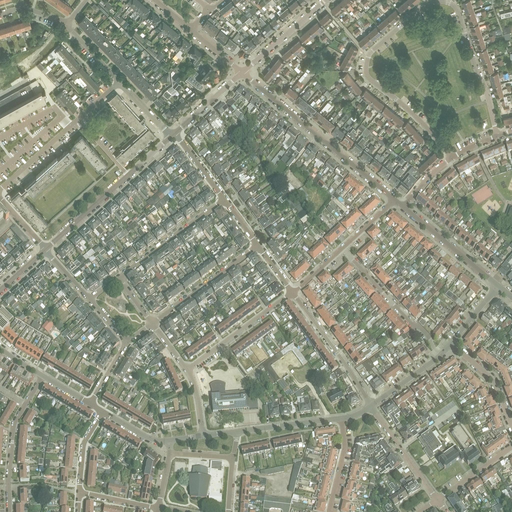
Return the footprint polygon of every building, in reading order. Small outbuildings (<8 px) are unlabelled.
[(72,8),(60,0),(56,0),(54,4),(68,14),(72,8)] [(137,0),(135,0),(131,5),(130,7),(132,9),(133,8),(135,10),(141,3),(137,0)] [(228,4),(234,12),(236,14),(238,12),(235,8),(237,6),(232,0),(231,1),(231,0),(229,2),(228,4)] [(234,0),(241,8),(244,5),(239,0),(234,0)] [(291,0),(289,2),(291,4),(289,6),(294,12),(295,12),(296,12),(297,11),(297,10),(298,9),(291,0)] [(291,0),(298,9),(299,8),(300,8),(302,7),(302,6),(297,0),(296,0),(295,2),(293,0),(291,0)] [(357,13),(354,9),(350,4),(346,0),(342,0),(340,2),(346,8),(348,6),(355,14),(357,13)] [(402,4),(407,10),(411,6),(406,0),(402,4)] [(108,11),(110,9),(113,6),(108,2),(105,5),(106,6),(104,8),(108,11)] [(282,8),(289,17),(290,16),(291,16),(292,15),(292,14),(293,13),(285,5),(283,7),(279,2),(278,4),(282,8)] [(135,20),(139,15),(146,7),(141,3),(135,10),(136,10),(135,11),(136,14),(136,15),(133,18),(135,20)] [(340,3),(335,6),(340,12),(345,9),(340,3)] [(234,12),(228,4),(226,5),(226,4),(224,6),(225,6),(224,7),(229,13),(231,11),(233,13),(234,12)] [(403,14),(407,10),(402,4),(397,8),(403,14)] [(331,10),(336,16),(340,12),(335,6),(331,10)] [(121,7),(119,10),(113,17),(117,20),(120,17),(118,15),(121,12),(123,9),(121,7)] [(147,8),(146,7),(139,15),(141,17),(140,18),(140,19),(138,22),(140,24),(143,20),(142,20),(144,17),(145,17),(148,13),(148,12),(150,10),(149,9),(150,9),(147,7),(147,8)] [(233,18),(229,13),(224,7),(223,8),(222,7),(220,9),(221,9),(220,10),(225,16),(227,14),(229,16),(228,17),(231,20),(233,18)] [(247,9),(249,11),(253,15),(257,11),(253,7),(251,9),(249,7),(247,9)] [(289,17),(282,8),(280,9),(282,12),(280,14),(285,20),(287,20),(288,19),(288,18),(289,17)] [(392,13),(397,19),(401,15),(396,9),(392,13)] [(146,24),(148,25),(156,15),(152,12),(146,18),(149,20),(146,24)] [(272,12),(270,14),(280,25),(281,24),(282,24),(283,23),(283,22),(284,21),(279,15),(276,17),(274,15),(272,13),(273,12),(272,12)] [(324,17),(329,22),(333,19),(328,13),(324,17)] [(393,22),(397,19),(392,13),(387,16),(393,22)] [(279,26),(280,25),(270,14),(268,15),(269,16),(273,20),(271,22),(276,28),(277,28),(279,26)] [(161,19),(156,15),(148,25),(149,27),(152,24),(155,26),(161,19)] [(347,15),(345,17),(348,21),(348,20),(352,25),(354,23),(350,19),(347,15)] [(78,23),(83,28),(90,22),(85,16),(78,23)] [(210,17),(208,20),(203,26),(203,27),(204,28),(205,28),(206,29),(213,21),(214,20),(210,17)] [(267,25),(265,23),(260,17),(259,19),(261,21),(271,33),(272,31),(273,31),(274,30),(275,29),(270,23),(267,25)] [(324,26),(329,22),(324,17),(319,20),(324,26)] [(382,21),(387,27),(392,23),(387,17),(382,21)] [(29,20),(20,22),(13,25),(15,32),(31,27),(29,20)] [(161,30),(166,24),(165,23),(166,23),(164,21),(163,21),(162,21),(160,23),(157,27),(155,29),(157,30),(159,29),(161,30)] [(210,32),(215,26),(213,24),(215,22),(213,21),(206,29),(207,30),(208,31),(209,32),(210,32)] [(270,34),(271,33),(261,21),(259,23),(264,28),(262,30),(267,36),(268,35),(270,34)] [(383,31),(387,27),(382,21),(378,25),(383,31)] [(94,26),(90,22),(83,28),(95,40),(102,33),(98,30),(99,29),(95,25),(94,26)] [(217,27),(219,25),(220,23),(219,22),(217,24),(215,26),(210,32),(211,33),(211,34),(213,35),(214,35),(219,29),(217,27)] [(318,22),(314,25),(319,31),(321,34),(324,31),(322,28),(323,27),(318,22)] [(471,26),(473,32),(480,29),(478,23),(471,26)] [(163,32),(166,35),(171,28),(170,27),(166,24),(161,30),(157,35),(159,37),(163,32)] [(0,37),(15,32),(13,25),(0,28),(0,37)] [(309,29),(314,35),(319,31),(314,25),(309,29)] [(377,36),(382,32),(376,26),(372,30),(377,36)] [(166,43),(170,38),(176,32),(171,28),(166,35),(168,37),(164,42),(166,43)] [(261,41),(262,40),(254,32),(251,28),(249,29),(255,36),(253,38),(258,44),(259,43),(261,42),(261,41)] [(218,38),(219,39),(226,31),(224,30),(222,29),(215,36),(216,37),(215,37),(218,39),(218,38)] [(258,29),(254,32),(262,40),(263,40),(264,40),(265,38),(266,37),(258,29)] [(131,34),(136,39),(140,34),(135,30),(131,34)] [(227,30),(226,31),(219,39),(220,41),(222,43),(223,42),(223,43),(228,37),(227,36),(228,35),(227,34),(229,31),(227,30)] [(309,30),(304,34),(309,39),(313,36),(309,30)] [(373,40),(377,36),(372,30),(368,34),(373,40)] [(176,32),(170,38),(172,40),(171,42),(173,43),(174,42),(178,38),(177,37),(179,35),(179,34),(177,32),(176,32)] [(229,47),(236,39),(239,34),(240,34),(238,32),(232,40),(230,38),(225,44),(225,45),(227,47),(227,46),(229,47)] [(95,40),(106,52),(113,45),(109,41),(110,41),(106,37),(105,37),(102,33),(95,40)] [(243,33),(241,35),(253,49),(257,46),(256,45),(257,45),(251,39),(249,41),(243,33)] [(140,34),(136,39),(141,43),(145,39),(140,34)] [(235,43),(237,40),(240,37),(240,35),(239,34),(236,39),(229,47),(230,48),(229,49),(234,53),(234,52),(237,54),(236,54),(236,55),(242,48),(235,43)] [(305,43),(309,39),(304,34),(300,37),(305,43)] [(323,36),(326,39),(330,44),(332,43),(325,34),(323,36)] [(367,34),(363,38),(368,44),(372,40),(367,34)] [(250,52),(253,49),(241,35),(241,39),(246,44),(244,46),(245,47),(243,49),(247,53),(249,51),(249,52),(249,51),(250,52)] [(173,52),(174,50),(175,50),(178,52),(187,40),(183,37),(182,38),(182,37),(178,42),(177,41),(172,48),(170,50),(173,52)] [(368,44),(363,38),(358,42),(364,48),(368,44)] [(192,44),(187,40),(178,52),(175,55),(178,57),(176,61),(179,63),(183,57),(182,57),(183,56),(182,55),(183,53),(183,54),(184,52),(185,53),(187,50),(192,44)] [(301,50),(302,48),(305,46),(304,44),(300,40),(295,44),(301,50)] [(291,47),(296,53),(301,50),(295,44),(291,47)] [(62,45),(56,51),(54,49),(50,53),(52,54),(51,55),(55,59),(58,56),(65,50),(62,45)] [(106,52),(117,64),(124,57),(120,53),(121,53),(117,49),(113,45),(106,52)] [(349,50),(356,54),(358,49),(351,45),(349,50)] [(189,54),(193,57),(198,51),(196,49),(197,48),(194,46),(194,47),(189,52),(190,53),(189,54)] [(290,48),(286,52),(291,58),(295,54),(290,48)] [(479,50),(481,56),(488,54),(487,48),(479,50)] [(69,53),(65,50),(58,56),(60,59),(57,61),(59,63),(62,60),(69,53)] [(353,59),(356,54),(349,50),(346,55),(353,59)] [(200,52),(198,51),(193,57),(195,59),(192,63),(195,65),(198,61),(197,61),(199,58),(200,59),(202,56),(202,55),(203,54),(202,54),(203,53),(200,51),(200,52)] [(156,58),(159,61),(163,56),(159,52),(155,57),(156,58)] [(291,58),(286,52),(282,55),(287,61),(291,58)] [(62,60),(65,64),(73,57),(69,53),(62,60)] [(353,60),(345,56),(343,61),(350,65),(353,60)] [(65,64),(69,68),(76,61),(73,57),(65,64)] [(130,58),(127,60),(124,57),(117,64),(128,75),(135,68),(132,65),(132,64),(130,62),(132,60),(130,58)] [(279,58),(276,62),(282,67),(286,63),(279,58)] [(76,61),(69,68),(67,71),(69,74),(73,72),(80,65),(76,61)] [(347,70),(350,65),(343,61),(340,66),(347,70)] [(278,71),(282,67),(276,62),(272,66),(278,71)] [(40,63),(37,66),(41,71),(43,70),(45,68),(40,63)] [(309,63),(304,68),(308,72),(313,67),(309,63)] [(194,70),(192,72),(197,76),(198,76),(204,81),(205,80),(206,79),(213,70),(207,64),(199,74),(194,70)] [(78,77),(85,71),(81,67),(74,73),(78,77)] [(268,71),(274,76),(278,72),(271,67),(268,71)] [(128,75),(139,87),(146,80),(143,76),(145,74),(143,73),(142,74),(142,73),(141,74),(139,72),(135,68),(128,75)] [(158,69),(152,75),(156,79),(162,73),(158,69)] [(89,75),(85,71),(78,77),(81,81),(89,75)] [(270,81),(274,76),(268,71),(264,76),(270,81)] [(207,82),(205,80),(204,81),(198,76),(197,76),(192,72),(185,81),(191,85),(192,84),(197,88),(198,88),(199,89),(200,89),(202,89),(203,88),(203,86),(203,85),(201,84),(203,83),(205,85),(207,82)] [(341,77),(345,81),(351,76),(347,72),(341,77)] [(85,85),(92,79),(89,75),(81,81),(85,85)] [(354,81),(351,76),(345,81),(348,86),(354,81)] [(172,86),(176,90),(181,85),(174,80),(171,77),(172,86)] [(281,81),(282,80),(279,78),(277,80),(281,83),(285,87),(286,85),(281,81)] [(89,89),(96,83),(92,79),(85,85),(89,89)] [(0,124),(8,120),(17,115),(26,110),(34,106),(46,99),(45,98),(46,98),(44,93),(46,92),(45,90),(43,91),(37,80),(30,84),(3,98),(0,100),(0,124)] [(150,84),(146,80),(139,87),(150,99),(158,92),(155,89),(157,87),(156,87),(159,84),(156,82),(152,85),(151,83),(150,84)] [(289,96),(294,90),(298,85),(301,82),(299,80),(292,89),(289,87),(286,91),(284,93),(285,93),(284,94),(286,95),(289,96)] [(349,87),(353,91),(359,86),(355,82),(349,87)] [(92,94),(100,87),(96,83),(89,89),(92,94)] [(167,90),(172,95),(173,95),(178,92),(176,90),(172,86),(167,90)] [(362,90),(359,86),(353,91),(356,95),(362,90)] [(309,87),(305,93),(301,97),(299,96),(295,101),(295,102),(296,104),(297,103),(299,105),(307,95),(311,89),(309,87)] [(239,99),(241,96),(246,90),(243,88),(241,88),(239,91),(238,91),(236,94),(237,95),(233,100),(229,101),(227,104),(232,107),(236,102),(239,99)] [(64,89),(63,91),(61,92),(56,97),(59,101),(67,95),(65,93),(66,91),(64,89)] [(190,89),(189,90),(188,91),(190,94),(196,100),(198,98),(198,99),(200,97),(200,96),(199,95),(200,94),(197,92),(196,92),(195,91),(194,92),(193,91),(192,92),(190,89)] [(366,99),(371,93),(366,89),(360,95),(366,99)] [(172,95),(167,90),(164,92),(162,95),(168,99),(172,95)] [(247,91),(246,90),(241,96),(239,99),(241,101),(243,102),(250,94),(249,92),(247,91)] [(293,100),(295,98),(298,94),(294,90),(289,96),(291,98),(290,99),(292,100),(293,100)] [(196,100),(190,94),(188,91),(185,94),(187,96),(185,97),(186,98),(191,104),(192,104),(194,102),(196,100)] [(141,120),(124,100),(121,97),(117,93),(108,101),(138,133),(146,125),(145,124),(146,124),(145,122),(144,121),(146,120),(144,117),(141,120)] [(375,96),(371,93),(366,99),(370,103),(375,96)] [(249,103),(254,97),(253,96),(253,95),(252,94),(251,95),(250,94),(243,102),(245,104),(247,101),(249,103)] [(63,105),(72,98),(70,96),(68,97),(67,95),(59,101),(63,105)] [(300,107),(302,108),(307,102),(305,101),(309,97),(307,95),(299,105),(300,106),(300,107)] [(179,101),(180,103),(186,109),(189,106),(187,103),(188,103),(184,99),(183,97),(181,96),(179,98),(180,100),(179,101)] [(375,107),(380,101),(376,97),(371,103),(375,107)] [(67,109),(74,103),(72,100),(73,99),(72,98),(63,105),(67,109)] [(163,103),(158,98),(154,101),(159,107),(163,103)] [(248,112),(250,113),(252,110),(259,101),(258,100),(257,98),(256,98),(255,98),(254,100),(248,107),(250,109),(248,110),(248,112)] [(307,112),(309,114),(310,115),(311,115),(316,109),(314,108),(321,100),(319,98),(315,102),(307,112)] [(305,111),(307,112),(315,102),(313,100),(310,104),(308,103),(303,109),(304,109),(303,110),(305,111)] [(259,101),(252,110),(250,113),(251,114),(256,109),(258,111),(262,106),(263,104),(262,104),(262,103),(261,102),(260,102),(259,101)] [(315,118),(317,120),(325,110),(330,104),(331,103),(329,101),(320,112),(318,111),(315,114),(313,117),(313,118),(315,119),(315,118)] [(384,104),(380,101),(375,107),(379,110),(384,104)] [(67,109),(71,113),(79,106),(77,104),(76,105),(74,103),(67,109)] [(182,112),(186,109),(180,103),(178,104),(177,103),(175,104),(177,106),(176,106),(180,110),(182,112)] [(220,108),(227,116),(228,117),(230,115),(227,112),(229,110),(224,104),(223,105),(222,104),(220,106),(221,107),(220,108)] [(321,123),(323,121),(326,117),(324,116),(333,105),(330,104),(325,110),(317,120),(319,122),(318,122),(320,123),(321,123)] [(385,115),(390,109),(386,105),(381,111),(383,114),(380,118),(382,120),(385,115)] [(173,109),(171,111),(176,117),(180,114),(178,111),(175,107),(175,108),(173,106),(171,107),(173,109)] [(254,123),(256,124),(258,121),(268,109),(267,108),(268,107),(266,106),(265,106),(264,106),(263,107),(259,112),(261,114),(254,123)] [(235,112),(235,111),(233,113),(237,118),(240,115),(243,112),(239,109),(241,108),(239,107),(235,112)] [(176,118),(176,117),(171,111),(168,108),(166,110),(167,110),(164,113),(171,121),(173,120),(174,121),(177,118),(176,118)] [(227,116),(220,108),(218,109),(218,108),(216,110),(217,111),(216,111),(221,117),(223,115),(226,117),(227,116)] [(270,110),(268,109),(258,121),(260,123),(265,117),(267,118),(271,114),(272,112),(272,111),(270,109),(270,110)] [(395,113),(390,109),(385,115),(390,119),(395,113)] [(348,110),(346,112),(338,122),(340,124),(342,121),(344,122),(350,115),(349,115),(351,113),(348,110)] [(218,119),(219,119),(213,113),(213,114),(212,114),(210,115),(211,115),(210,117),(220,128),(221,126),(219,123),(220,122),(218,119)] [(268,128),(278,117),(276,115),(277,115),(275,114),(274,114),(274,113),(272,115),(269,119),(270,120),(266,126),(268,128)] [(337,113),(334,117),(326,127),(327,129),(329,131),(329,130),(330,131),(335,125),(333,123),(339,115),(337,113)] [(400,117),(395,113),(390,120),(395,123),(400,117)] [(324,126),(326,127),(334,117),(332,116),(329,120),(327,118),(323,122),(322,124),(322,125),(323,126),(324,126)] [(211,126),(212,125),(217,130),(220,128),(210,117),(208,118),(208,117),(206,119),(206,120),(211,126)] [(276,126),(280,121),(281,120),(281,119),(281,118),(279,117),(279,118),(278,117),(268,128),(266,130),(268,132),(274,124),(276,126)] [(404,120),(400,117),(395,123),(399,127),(404,120)] [(202,124),(201,125),(209,133),(212,130),(204,121),(204,122),(203,121),(201,123),(202,124)] [(278,136),(280,133),(287,124),(285,123),(286,123),(284,121),(283,122),(283,121),(282,123),(278,127),(280,129),(278,131),(276,134),(273,138),(275,139),(278,136)] [(402,126),(406,131),(412,125),(408,121),(402,126)] [(288,125),(287,124),(280,133),(278,136),(275,139),(277,140),(279,137),(281,134),(283,132),(286,133),(289,129),(291,127),(290,127),(290,126),(288,125)] [(212,136),(209,133),(201,125),(200,126),(199,125),(197,127),(198,128),(197,128),(202,134),(204,132),(210,138),(212,136)] [(331,132),(335,135),(340,129),(338,128),(339,127),(337,125),(331,132)] [(416,129),(412,125),(406,131),(410,135),(416,129)] [(115,157),(123,165),(156,136),(148,127),(115,157)] [(344,142),(345,143),(354,132),(356,130),(353,128),(350,133),(348,131),(343,138),(341,140),(342,141),(343,143),(344,142)] [(204,143),(199,137),(201,135),(196,129),(195,130),(194,130),(192,131),(193,132),(192,133),(199,141),(200,142),(202,144),(204,143)] [(285,146),(289,140),(296,132),(295,131),(295,130),(293,129),(292,129),(291,130),(289,133),(287,135),(287,134),(285,137),(285,138),(286,139),(285,140),(286,141),(281,146),(283,147),(284,146),(285,146)] [(340,139),(342,137),(345,132),(346,131),(344,130),(343,131),(340,129),(335,135),(340,139)] [(416,130),(410,135),(412,137),(408,141),(411,143),(414,140),(420,134),(416,130)] [(297,133),(296,132),(289,140),(285,146),(283,148),(286,151),(289,148),(293,144),(291,142),(293,139),(295,141),(299,137),(300,135),(299,135),(299,134),(298,132),(297,133)] [(349,147),(351,144),(356,138),(354,136),(356,134),(354,132),(345,143),(346,144),(346,145),(348,146),(349,147)] [(202,144),(200,142),(199,141),(192,133),(191,134),(190,133),(188,135),(189,136),(188,136),(193,142),(192,143),(195,146),(198,144),(200,146),(202,144)] [(424,138),(420,134),(414,140),(418,144),(424,138)] [(95,149),(93,147),(92,147),(82,136),(74,142),(76,145),(70,151),(68,149),(27,187),(28,188),(21,194),(19,191),(12,198),(22,209),(22,210),(24,212),(24,211),(34,222),(33,222),(35,224),(40,229),(47,223),(25,198),(26,197),(25,197),(23,196),(30,190),(33,194),(53,176),(53,177),(56,174),(55,174),(75,157),(71,153),(78,147),(98,168),(99,167),(102,170),(105,168),(104,167),(107,164),(94,150),(95,149)] [(247,136),(246,137),(242,141),(246,145),(251,140),(247,136)] [(297,149),(298,148),(305,139),(304,139),(304,138),(303,137),(302,137),(301,136),(300,138),(296,142),(293,146),(297,149)] [(353,150),(354,151),(365,138),(363,137),(357,143),(355,142),(350,148),(351,148),(351,149),(352,150),(353,150)] [(366,137),(365,138),(354,151),(355,152),(355,153),(357,154),(358,154),(363,148),(361,146),(368,138),(366,137)] [(246,145),(250,149),(253,146),(257,141),(254,139),(251,143),(252,145),(252,146),(249,143),(252,140),(251,140),(246,145)] [(306,141),(305,139),(298,148),(300,150),(302,151),(304,149),(308,144),(309,143),(308,142),(309,141),(307,140),(306,141)] [(242,141),(235,146),(237,150),(245,145),(242,141)] [(309,157),(316,148),(315,147),(313,146),(312,145),(307,151),(306,150),(304,154),(307,156),(309,157)] [(367,162),(369,160),(372,156),(370,154),(375,148),(374,146),(372,149),(363,159),(365,160),(364,160),(366,162),(367,162)] [(424,147),(436,161),(441,157),(435,151),(433,154),(425,146),(424,147)] [(498,148),(501,155),(506,153),(503,146),(498,148)] [(173,158),(173,159),(181,153),(179,150),(177,148),(175,147),(175,148),(175,147),(172,149),(173,150),(172,151),(171,151),(170,152),(170,153),(166,156),(167,157),(162,161),(165,165),(167,163),(170,161),(169,160),(172,158),(173,158)] [(362,158),(363,159),(372,149),(370,148),(369,149),(367,147),(363,152),(361,154),(360,156),(362,158)] [(432,165),(436,161),(424,147),(421,150),(429,157),(427,159),(432,165)] [(309,157),(307,159),(306,161),(307,162),(310,160),(311,160),(312,161),(320,152),(319,151),(319,150),(318,149),(317,150),(316,148),(309,157)] [(496,157),(501,155),(498,148),(492,150),(496,157)] [(259,149),(254,154),(259,158),(263,153),(259,149)] [(489,160),(495,158),(492,150),(486,152),(489,160)] [(212,155),(212,156),(206,161),(206,162),(207,164),(208,163),(209,164),(218,158),(221,155),(220,153),(219,154),(217,151),(212,155)] [(484,162),(489,160),(486,152),(481,155),(484,162)] [(181,153),(173,159),(174,160),(175,159),(177,162),(175,164),(184,158),(183,156),(184,156),(182,154),(181,154),(181,153)] [(315,169),(316,167),(318,165),(325,156),(324,155),(323,153),(322,153),(321,153),(316,159),(314,161),(316,163),(314,166),(315,166),(314,168),(315,169)] [(371,165),(373,166),(381,156),(377,153),(370,162),(369,163),(369,164),(371,166),(371,165)] [(399,162),(403,158),(399,154),(395,159),(399,162)] [(223,157),(221,155),(218,158),(209,164),(210,166),(209,166),(211,168),(212,169),(218,164),(217,161),(223,157)] [(377,170),(378,168),(382,163),(380,162),(385,157),(382,155),(381,156),(373,166),(374,168),(373,168),(376,170),(376,169),(377,170)] [(289,167),(295,159),(291,156),(285,164),(289,167)] [(318,165),(316,167),(318,168),(322,164),(324,166),(329,159),(328,159),(329,158),(327,157),(326,157),(325,156),(318,165)] [(471,160),(475,167),(480,164),(477,157),(471,160)] [(185,159),(184,158),(175,164),(177,166),(179,165),(180,166),(179,166),(180,167),(187,162),(187,161),(187,160),(185,159)] [(266,159),(263,163),(267,167),(271,162),(266,159)] [(428,170),(432,166),(426,160),(422,164),(428,170)] [(470,170),(475,167),(471,160),(466,162),(470,170)] [(165,165),(162,161),(159,163),(166,171),(170,167),(169,165),(167,167),(165,165)] [(324,174),(325,175),(334,164),(333,163),(334,162),(332,161),(331,161),(329,162),(326,167),(328,169),(324,174)] [(381,173),(382,174),(389,166),(392,163),(390,161),(385,166),(383,165),(378,171),(379,171),(379,172),(380,173),(381,173)] [(156,165),(154,167),(161,175),(163,173),(161,171),(163,169),(158,163),(157,164),(157,163),(155,165),(156,165)] [(185,172),(191,167),(190,166),(191,166),(189,164),(188,163),(181,169),(182,170),(183,169),(185,172)] [(215,173),(216,174),(226,166),(228,165),(227,163),(221,167),(220,165),(213,170),(213,171),(214,173),(215,173)] [(393,168),(391,167),(394,164),(392,163),(389,166),(382,174),(383,175),(383,176),(384,177),(385,177),(386,177),(393,168)] [(465,173),(469,170),(465,163),(461,166),(465,173)] [(336,165),(334,164),(325,175),(326,176),(328,175),(331,172),(333,173),(337,169),(338,167),(338,166),(336,164),(336,165)] [(424,174),(428,170),(422,164),(418,168),(424,174)] [(226,166),(216,174),(217,175),(216,176),(218,178),(219,177),(219,178),(225,173),(224,171),(230,167),(228,165),(226,166)] [(299,169),(304,173),(306,170),(307,169),(302,165),(299,169)] [(413,175),(415,172),(417,170),(417,169),(412,166),(408,171),(410,173),(413,175)] [(460,176),(465,173),(461,166),(456,169),(460,176)] [(161,175),(154,167),(153,168),(153,167),(151,169),(151,170),(156,176),(158,174),(160,176),(161,175)] [(192,169),(191,167),(185,172),(187,175),(186,176),(187,177),(194,172),(194,171),(194,170),(193,168),(192,169)] [(236,171),(232,174),(233,176),(223,184),(224,185),(224,186),(225,188),(226,187),(226,188),(233,183),(231,181),(239,175),(243,171),(241,167),(236,171)] [(261,173),(264,176),(269,172),(267,169),(266,167),(263,170),(264,171),(261,173)] [(391,182),(403,168),(401,167),(396,172),(397,172),(395,174),(393,172),(389,177),(387,179),(388,179),(387,180),(390,181),(391,182)] [(334,180),(336,181),(337,180),(344,171),(342,170),(343,170),(341,169),(340,169),(340,168),(339,170),(335,174),(337,176),(334,180)] [(392,183),(394,185),(395,185),(400,179),(398,177),(400,175),(401,175),(405,170),(403,168),(391,182),(392,183)] [(453,170),(449,174),(454,180),(458,177),(453,170)] [(147,173),(146,175),(153,183),(155,181),(152,179),(154,177),(149,171),(148,171),(146,173),(147,173)] [(344,171),(337,180),(336,181),(340,184),(346,176),(348,175),(347,174),(347,173),(345,172),(345,173),(344,171)] [(222,182),(223,184),(233,176),(232,174),(231,172),(227,175),(220,180),(220,181),(222,183),(222,182)] [(190,179),(192,182),(199,177),(198,176),(196,173),(196,174),(195,173),(188,179),(189,180),(190,179)] [(417,179),(415,177),(415,176),(413,175),(410,173),(409,175),(411,177),(400,190),(402,191),(403,193),(404,192),(404,193),(409,187),(410,188),(417,179)] [(450,184),(454,180),(449,174),(444,178),(450,184)] [(153,183),(146,175),(144,176),(144,175),(142,177),(142,178),(147,184),(149,182),(154,187),(155,186),(153,183)] [(399,189),(400,190),(411,177),(409,175),(403,181),(402,180),(396,186),(397,187),(397,188),(398,189),(399,189)] [(349,176),(348,178),(345,182),(347,184),(343,188),(345,190),(353,180),(349,176)] [(193,186),(194,187),(202,182),(201,181),(202,180),(200,178),(200,179),(199,177),(192,182),(194,185),(193,186)] [(235,188),(236,189),(250,179),(249,177),(243,181),(240,183),(239,181),(233,185),(233,186),(234,189),(235,188)] [(237,191),(236,191),(238,193),(239,193),(245,189),(244,187),(252,181),(251,178),(250,179),(236,189),(237,191)] [(138,181),(137,183),(147,194),(149,193),(143,187),(145,185),(140,179),(140,180),(139,179),(137,181),(138,181)] [(449,185),(444,179),(439,182),(445,189),(449,185)] [(321,180),(317,184),(322,189),(324,186),(326,184),(321,180)] [(351,187),(352,188),(357,183),(353,180),(345,190),(347,191),(351,187)] [(440,192),(445,189),(439,182),(435,186),(440,192)] [(147,194),(137,183),(135,184),(135,183),(133,185),(133,186),(138,192),(140,190),(145,196),(147,194)] [(169,193),(174,189),(170,185),(169,183),(166,185),(164,186),(166,188),(169,193)] [(357,183),(352,188),(354,189),(350,194),(352,196),(361,186),(357,183)] [(242,198),(243,199),(258,188),(257,186),(247,193),(246,191),(240,195),(240,196),(241,198),(242,198)] [(364,189),(361,186),(352,196),(354,197),(358,193),(360,194),(364,189)] [(129,189),(128,191),(140,205),(142,203),(140,201),(135,195),(136,193),(131,187),(131,188),(130,187),(128,189),(129,189)] [(178,187),(172,191),(175,195),(181,191),(178,187)] [(203,193),(204,195),(205,194),(210,201),(211,201),(213,199),(214,197),(213,197),(214,197),(212,194),(211,195),(208,190),(209,190),(207,188),(206,187),(203,189),(204,192),(203,193)] [(259,187),(258,188),(243,199),(244,200),(243,201),(245,203),(246,203),(252,199),(250,196),(260,189),(259,187)] [(166,188),(161,192),(165,197),(169,193),(166,188)] [(280,192),(284,196),(289,191),(288,190),(286,188),(280,192)] [(327,191),(326,192),(332,197),(335,193),(334,192),(333,191),(334,191),(330,188),(328,192),(327,191)] [(302,189),(297,193),(294,196),(305,207),(308,204),(305,200),(306,199),(307,200),(308,199),(307,198),(309,196),(302,189)] [(425,208),(430,202),(427,199),(430,196),(432,197),(436,193),(433,190),(432,191),(431,191),(429,194),(425,198),(420,204),(425,208)] [(131,198),(133,200),(139,207),(140,205),(128,191),(126,192),(126,191),(124,193),(124,194),(129,200),(131,198)] [(289,191),(284,196),(281,198),(285,202),(292,195),(291,194),(290,192),(289,191)] [(158,197),(160,200),(160,201),(165,197),(161,192),(156,196),(158,197)] [(208,202),(210,201),(205,194),(204,195),(202,197),(201,196),(200,196),(206,204),(207,204),(209,203),(208,202)] [(261,200),(265,197),(267,196),(265,194),(255,201),(254,200),(247,205),(247,206),(248,208),(249,208),(253,205),(254,206),(262,200),(261,200)] [(119,199),(130,211),(130,212),(132,210),(126,203),(128,201),(122,195),(122,196),(121,195),(119,197),(120,198),(119,199)] [(416,201),(420,204),(425,198),(423,196),(421,195),(416,201)] [(297,200),(293,197),(293,196),(286,201),(290,205),(292,204),(297,200)] [(197,200),(195,202),(200,208),(201,208),(202,208),(204,206),(203,206),(204,205),(198,197),(196,198),(197,200)] [(252,212),(253,213),(257,210),(256,209),(259,207),(258,206),(267,199),(265,197),(261,200),(262,200),(254,206),(253,205),(249,208),(250,209),(250,210),(251,212),(252,212)] [(380,204),(378,201),(374,197),(372,199),(373,200),(371,201),(376,207),(380,204)] [(130,211),(119,199),(117,200),(117,199),(115,201),(115,202),(120,208),(122,206),(128,213),(130,211)] [(163,199),(158,202),(162,208),(167,204),(163,199)] [(292,204),(295,209),(301,205),(297,200),(292,204)] [(180,203),(190,216),(192,215),(194,214),(194,213),(187,204),(185,205),(182,201),(180,203)] [(198,210),(200,208),(195,202),(193,204),(191,201),(189,203),(190,204),(196,212),(196,211),(197,211),(199,210),(198,210)] [(376,207),(371,201),(369,203),(369,202),(367,203),(373,210),(376,207)] [(111,205),(110,207),(120,218),(122,216),(120,213),(121,212),(114,203),(113,204),(112,203),(110,205),(111,205)] [(190,216),(180,203),(179,204),(183,211),(181,212),(186,219),(187,218),(187,219),(189,217),(190,216)] [(255,216),(256,217),(260,214),(259,213),(267,207),(268,208),(270,207),(271,206),(269,203),(261,209),(259,207),(256,209),(257,210),(253,213),(253,214),(255,216)] [(369,214),(373,210),(367,203),(364,205),(365,206),(364,208),(369,214)] [(425,209),(430,212),(435,206),(430,203),(425,209)] [(305,209),(301,205),(295,209),(299,213),(305,209)] [(335,210),(330,206),(326,209),(331,214),(335,210)] [(439,210),(435,206),(430,212),(434,216),(439,210)] [(120,218),(110,207),(108,208),(108,207),(106,209),(106,210),(111,216),(113,215),(120,222),(122,220),(120,218)] [(256,218),(257,220),(258,220),(265,215),(263,213),(266,211),(268,210),(269,211),(271,209),(270,207),(268,208),(267,207),(259,213),(260,214),(256,217),(256,218)] [(224,212),(222,209),(220,208),(214,213),(217,217),(224,212)] [(365,217),(369,214),(364,208),(362,209),(361,208),(359,210),(365,217)] [(181,223),(173,212),(170,209),(168,210),(171,214),(174,218),(172,219),(176,226),(177,225),(177,226),(179,224),(181,223)] [(296,215),(300,220),(309,213),(305,209),(299,213),(296,215)] [(354,212),(352,214),(358,220),(362,216),(355,209),(353,211),(354,212)] [(0,237),(14,225),(9,220),(0,210),(0,237)] [(102,213),(101,215),(110,225),(112,224),(108,219),(110,217),(105,211),(104,212),(104,211),(102,213)] [(184,220),(180,214),(178,215),(174,211),(173,212),(181,223),(182,222),(184,221),(184,220)] [(227,216),(224,212),(217,217),(220,221),(227,216)] [(388,218),(389,219),(390,220),(386,224),(388,226),(396,216),(393,212),(388,218)] [(435,218),(439,222),(445,215),(440,212),(435,218)] [(303,224),(305,223),(306,222),(312,217),(309,213),(300,220),(303,224)] [(354,223),(358,220),(352,214),(351,215),(350,214),(348,216),(354,223)] [(109,227),(110,225),(101,215),(99,216),(99,215),(97,217),(98,218),(97,218),(105,226),(107,224),(109,227)] [(262,225),(262,226),(275,217),(273,215),(268,219),(267,217),(259,222),(260,222),(260,223),(261,224),(262,225)] [(277,215),(275,217),(262,226),(263,227),(263,228),(264,229),(265,229),(265,230),(272,225),(271,223),(274,220),(275,221),(277,219),(279,217),(277,215)] [(445,215),(439,222),(444,226),(449,219),(445,215)] [(354,223),(348,216),(346,218),(347,219),(345,221),(351,226),(354,223)] [(394,223),(395,224),(400,219),(396,216),(388,226),(390,228),(394,223)] [(217,231),(220,230),(224,227),(231,221),(228,217),(221,223),(223,225),(218,228),(216,225),(214,227),(217,231)] [(309,226),(315,221),(315,220),(312,217),(306,222),(307,222),(305,224),(305,223),(303,224),(300,227),(303,231),(307,228),(308,227),(309,226)] [(104,232),(101,229),(99,227),(101,225),(96,219),(95,220),(95,219),(93,221),(92,223),(102,234),(104,232)] [(211,232),(212,231),(210,227),(212,226),(207,219),(203,221),(208,229),(211,232)] [(404,222),(400,219),(395,224),(397,226),(393,230),(394,231),(393,232),(393,231),(391,234),(392,235),(404,222)] [(164,221),(171,230),(172,229),(173,229),(175,228),(174,227),(175,227),(170,221),(168,222),(166,220),(164,221)] [(444,226),(449,230),(454,224),(450,220),(444,226)] [(169,231),(171,230),(164,221),(162,222),(164,225),(162,227),(167,233),(167,232),(168,233),(169,231)] [(213,235),(211,232),(208,229),(203,221),(199,224),(204,232),(206,230),(211,236),(213,235)] [(224,227),(227,231),(234,226),(231,221),(224,227)] [(269,234),(269,236),(287,223),(285,221),(275,228),(274,226),(267,232),(267,233),(268,234),(269,234)] [(289,221),(287,223),(269,236),(270,237),(270,238),(271,239),(272,239),(272,240),(280,235),(278,232),(286,226),(287,226),(291,223),(289,221)] [(347,230),(351,226),(345,221),(344,222),(343,221),(340,223),(347,230)] [(408,225),(404,222),(392,235),(394,237),(396,234),(397,233),(397,234),(401,229),(403,230),(408,225)] [(100,236),(102,234),(92,223),(90,224),(90,223),(88,225),(89,225),(88,226),(93,232),(95,230),(100,236)] [(160,238),(161,237),(153,227),(151,224),(149,225),(154,232),(152,234),(157,240),(158,239),(158,240),(160,238)] [(336,229),(342,235),(345,231),(339,224),(337,226),(338,227),(336,229)] [(458,227),(454,224),(449,230),(453,233),(458,227)] [(153,227),(161,237),(162,236),(163,236),(165,235),(164,234),(165,234),(160,228),(158,229),(155,225),(153,227)] [(338,238),(342,235),(336,229),(334,230),(333,230),(332,229),(333,229),(329,225),(328,226),(327,225),(326,226),(331,232),(338,238)] [(16,236),(28,250),(29,251),(33,247),(15,226),(10,230),(16,236)] [(197,226),(193,229),(200,238),(202,237),(200,234),(202,233),(197,226)] [(234,226),(227,231),(231,236),(238,230),(234,226)] [(402,238),(402,239),(403,240),(404,240),(413,229),(409,226),(404,232),(406,233),(402,238)] [(84,229),(83,231),(91,239),(92,237),(90,235),(92,233),(87,227),(86,228),(86,227),(84,229)] [(150,245),(151,244),(145,235),(139,227),(137,228),(145,239),(143,241),(147,247),(148,247),(150,246),(150,245)] [(375,227),(372,230),(377,236),(379,235),(380,236),(382,234),(375,227)] [(307,231),(309,229),(307,228),(303,231),(301,233),(297,236),(296,236),(298,238),(301,235),(303,236),(305,234),(307,231)] [(455,235),(459,238),(464,232),(460,228),(455,235)] [(193,229),(189,232),(188,232),(193,238),(194,239),(196,237),(198,240),(200,238),(193,229)] [(416,232),(413,229),(404,240),(406,241),(410,236),(412,238),(416,232)] [(241,234),(238,230),(231,236),(233,240),(241,234)] [(377,236),(372,230),(368,234),(374,241),(376,239),(375,238),(377,236)] [(464,232),(459,238),(463,242),(465,240),(469,235),(466,233),(468,231),(466,230),(464,232)] [(89,241),(91,239),(83,231),(82,232),(81,231),(79,233),(80,234),(79,234),(85,240),(86,238),(89,241)] [(188,232),(184,235),(197,253),(201,250),(200,248),(197,249),(191,241),(193,239),(193,238),(188,232)] [(334,241),(338,238),(331,232),(329,233),(330,234),(329,236),(334,241)] [(416,232),(412,238),(414,239),(410,244),(412,246),(420,235),(416,232)] [(486,242),(488,244),(492,239),(495,235),(491,232),(489,234),(492,237),(490,238),(486,242)] [(145,235),(151,244),(153,243),(155,242),(155,241),(151,235),(149,236),(147,234),(145,235)] [(74,239),(82,247),(85,250),(86,249),(81,243),(83,241),(78,235),(77,236),(77,235),(75,237),(75,238),(74,239)] [(197,253),(184,235),(180,238),(185,245),(187,244),(195,255),(197,253)] [(424,239),(420,235),(412,246),(413,247),(417,243),(419,244),(424,239)] [(27,251),(28,250),(16,236),(14,238),(16,240),(21,246),(19,248),(25,253),(26,253),(28,252),(27,251)] [(237,244),(237,245),(245,240),(242,236),(235,241),(237,244)] [(330,245),(334,241),(329,236),(327,237),(326,236),(324,238),(330,245)] [(270,248),(271,249),(285,239),(283,237),(279,241),(278,239),(275,241),(268,245),(269,245),(268,246),(269,247),(270,248)] [(464,243),(469,246),(474,240),(469,237),(466,241),(464,243)] [(145,248),(141,242),(139,239),(138,238),(134,241),(135,242),(142,251),(143,250),(143,251),(145,249),(145,248)] [(287,238),(285,239),(271,249),(272,250),(272,251),(273,252),(274,252),(274,253),(281,248),(280,248),(279,246),(284,242),(288,240),(287,238)] [(502,239),(501,238),(495,244),(492,247),(494,249),(502,239)] [(80,249),(82,247),(74,239),(73,240),(72,240),(70,241),(71,242),(70,242),(76,248),(78,246),(80,249)] [(178,239),(174,242),(183,254),(185,252),(182,248),(184,246),(178,239)] [(323,239),(320,242),(321,243),(319,244),(325,250),(329,246),(323,239)] [(245,240),(237,245),(240,249),(248,244),(245,240)] [(425,240),(424,241),(421,245),(423,247),(419,251),(416,254),(418,256),(429,243),(425,240)] [(474,240),(469,246),(473,250),(478,244),(474,240)] [(322,253),(325,250),(319,244),(317,241),(314,244),(315,246),(322,253)] [(140,252),(142,251),(135,242),(133,244),(135,246),(133,248),(138,254),(139,254),(141,253),(140,252)] [(183,254),(174,242),(170,245),(176,252),(177,251),(181,255),(183,254)] [(378,249),(378,248),(379,246),(377,244),(375,245),(372,242),(369,245),(374,251),(376,250),(376,251),(378,249)] [(433,246),(429,243),(418,256),(417,257),(419,258),(422,254),(423,254),(426,250),(428,252),(433,246)] [(74,250),(68,244),(67,244),(65,246),(66,246),(65,247),(72,256),(74,254),(72,252),(74,250)] [(129,250),(127,247),(125,244),(123,246),(125,249),(132,258),(133,257),(134,258),(136,256),(135,256),(136,255),(131,249),(129,250)] [(296,251),(300,256),(303,253),(298,249),(300,245),(298,244),(295,249),(296,251)] [(19,258),(9,246),(8,245),(5,247),(9,252),(10,251),(12,254),(10,256),(15,262),(16,261),(17,261),(19,260),(18,259),(19,258)] [(23,255),(18,249),(16,251),(14,248),(10,245),(9,246),(19,258),(21,257),(21,258),(23,256),(23,255)] [(102,249),(104,251),(105,253),(110,249),(107,245),(104,247),(102,249)] [(222,248),(229,258),(233,255),(228,248),(226,245),(222,248)] [(369,245),(365,249),(371,256),(373,254),(372,253),(374,251),(369,245)] [(479,255),(484,248),(480,245),(475,251),(479,255)] [(175,258),(174,258),(172,255),(174,254),(169,246),(165,249),(172,259),(174,263),(177,260),(175,258)] [(277,257),(289,249),(289,248),(291,247),(290,246),(283,251),(281,249),(281,248),(274,253),(275,254),(275,255),(275,256),(276,256),(277,257)] [(318,257),(322,253),(315,246),(313,248),(314,250),(312,251),(318,257)] [(61,250),(66,256),(68,259),(72,256),(65,247),(63,249),(63,248),(61,250)] [(226,260),(229,258),(222,248),(218,251),(226,260)] [(314,260),(318,257),(312,251),(310,248),(308,249),(310,251),(308,253),(307,253),(306,254),(305,252),(303,254),(310,261),(313,259),(314,260)] [(479,255),(483,258),(488,252),(484,248),(479,255)] [(132,258),(125,249),(124,251),(126,253),(123,255),(128,261),(129,261),(131,260),(131,259),(132,258)] [(172,259),(165,249),(161,252),(160,253),(165,259),(166,259),(168,258),(170,261),(172,259)] [(285,255),(290,251),(289,249),(277,257),(278,259),(279,260),(280,261),(285,258),(286,256),(285,255)] [(365,249),(361,252),(366,258),(368,256),(369,258),(371,256),(365,249)] [(68,259),(66,256),(61,250),(59,252),(59,251),(57,253),(58,254),(57,254),(62,260),(65,258),(67,260),(68,259)] [(222,263),(226,260),(218,251),(214,254),(222,263)] [(427,263),(429,265),(438,254),(436,253),(436,252),(435,251),(434,251),(429,256),(431,258),(427,263)] [(221,264),(222,263),(214,254),(213,252),(211,253),(213,256),(212,257),(213,259),(218,266),(219,265),(220,266),(221,264)] [(365,260),(366,258),(361,252),(357,256),(364,262),(366,261),(365,260)] [(488,262),(489,260),(493,256),(488,252),(483,258),(488,262)] [(86,261),(88,259),(91,257),(87,253),(83,257),(86,261)] [(160,253),(156,256),(161,263),(164,267),(166,265),(163,261),(165,260),(165,259),(160,253)] [(14,263),(9,257),(7,255),(5,256),(3,254),(1,255),(11,266),(12,265),(12,266),(14,264),(14,263)] [(249,264),(251,263),(258,258),(257,257),(257,256),(256,254),(254,254),(248,259),(249,261),(249,262),(248,261),(247,262),(249,264)] [(438,254),(429,265),(430,266),(431,265),(435,261),(437,263),(442,257),(441,257),(441,256),(440,255),(439,256),(438,254)] [(489,264),(491,266),(491,265),(493,267),(502,255),(500,254),(497,257),(495,256),(494,257),(490,262),(489,263),(490,264),(489,264)] [(494,268),(496,270),(496,269),(497,270),(498,268),(503,262),(501,260),(505,256),(503,254),(502,255),(493,267),(495,268),(494,268)] [(505,278),(506,277),(509,272),(511,268),(511,267),(511,265),(511,254),(498,271),(505,278)] [(9,267),(11,266),(1,255),(0,255),(0,258),(4,262),(1,264),(7,270),(7,269),(8,269),(10,268),(9,267)] [(118,255),(116,256),(123,265),(124,264),(124,265),(126,263),(127,262),(122,256),(119,258),(118,255)] [(95,258),(93,256),(88,260),(90,262),(92,264),(97,261),(95,258)] [(121,267),(123,265),(116,256),(114,258),(116,261),(114,262),(118,268),(119,268),(121,267)] [(161,263),(156,256),(152,259),(157,266),(159,265),(162,268),(164,267),(161,263)] [(258,259),(258,258),(251,263),(254,267),(261,262),(260,261),(260,260),(259,259),(258,259)] [(303,263),(301,265),(307,270),(311,267),(304,260),(302,258),(300,260),(303,263)] [(104,261),(113,272),(114,271),(115,272),(117,270),(116,270),(117,270),(109,260),(107,261),(106,259),(104,261)] [(444,259),(442,260),(439,265),(441,267),(437,272),(439,273),(448,262),(446,261),(446,260),(445,259),(444,259)] [(150,260),(146,263),(155,275),(156,274),(153,268),(155,267),(150,260)] [(213,270),(216,267),(211,261),(209,262),(208,260),(207,262),(213,270)] [(111,273),(113,272),(104,261),(99,264),(103,270),(104,269),(109,275),(110,275),(112,274),(111,273)] [(209,273),(213,270),(207,262),(205,263),(206,264),(204,266),(209,273)] [(290,267),(286,262),(284,264),(281,267),(282,268),(285,265),(288,268),(288,269),(291,272),(289,274),(296,281),(300,277),(294,271),(290,267)] [(449,264),(448,262),(439,273),(436,277),(438,278),(439,276),(439,275),(440,274),(440,275),(441,274),(443,272),(445,273),(452,266),(451,265),(451,264),(450,263),(449,264)] [(43,267),(52,276),(54,275),(52,272),(55,269),(51,265),(49,266),(47,263),(46,264),(46,263),(43,265),(44,266),(43,267)] [(153,276),(155,275),(146,263),(142,266),(147,272),(149,271),(153,276)] [(205,276),(209,273),(204,266),(202,263),(198,266),(199,267),(205,276)] [(251,278),(258,273),(265,268),(264,266),(263,264),(262,264),(255,269),(256,271),(249,276),(250,277),(246,279),(247,281),(249,279),(251,278)] [(355,271),(348,264),(345,267),(350,273),(352,271),(353,272),(355,271)] [(371,271),(375,275),(381,269),(379,267),(380,267),(378,264),(371,271)] [(406,270),(401,264),(399,266),(397,267),(402,273),(406,270)] [(303,274),(307,270),(301,265),(300,266),(299,265),(297,267),(303,274)] [(50,278),(52,276),(43,267),(42,267),(39,269),(40,270),(39,270),(43,274),(45,273),(50,278)] [(71,274),(74,277),(79,272),(81,274),(83,272),(81,270),(79,267),(78,268),(75,270),(71,274)] [(205,276),(199,267),(198,269),(199,270),(197,271),(202,278),(205,276)] [(300,277),(303,274),(297,267),(295,269),(296,270),(294,271),(300,277)] [(348,274),(350,273),(345,267),(341,270),(347,277),(349,275),(348,274)] [(447,280),(448,281),(457,270),(456,269),(456,268),(455,267),(454,267),(453,267),(449,273),(451,275),(448,279),(447,280)] [(100,272),(98,269),(98,268),(96,270),(97,271),(103,279),(105,278),(105,279),(107,278),(107,277),(102,270),(100,272)] [(187,269),(196,282),(200,279),(195,273),(193,274),(188,268),(187,269)] [(235,268),(234,269),(234,270),(232,271),(241,282),(242,284),(244,282),(240,276),(242,275),(237,268),(236,268),(235,268)] [(266,269),(265,268),(258,273),(261,277),(268,272),(268,271),(268,270),(267,269),(266,269)] [(102,281),(103,279),(97,271),(96,270),(95,269),(93,270),(94,272),(96,274),(94,276),(99,282),(100,282),(100,283),(102,281)] [(192,285),(196,282),(187,269),(185,270),(190,277),(188,278),(192,285)] [(375,275),(378,278),(385,272),(383,270),(382,271),(381,269),(375,275)] [(181,277),(179,274),(176,270),(172,273),(173,275),(175,273),(182,282),(180,284),(185,290),(189,288),(182,279),(181,277)] [(347,277),(341,270),(337,274),(343,280),(345,278),(346,279),(347,277)] [(459,272),(457,270),(448,281),(446,284),(448,286),(451,282),(451,281),(454,277),(457,279),(461,274),(461,273),(460,272),(459,272)] [(34,274),(44,286),(46,284),(45,282),(40,277),(42,276),(38,271),(37,272),(37,271),(34,273),(35,274),(34,274)] [(84,274),(94,287),(95,286),(97,285),(97,284),(93,277),(91,274),(88,276),(85,272),(85,271),(83,272),(84,274)] [(239,284),(241,282),(232,271),(231,272),(230,271),(229,272),(229,273),(228,274),(234,281),(236,279),(239,284)] [(127,278),(129,281),(138,274),(137,273),(135,274),(134,272),(128,276),(127,278)] [(326,272),(322,276),(327,281),(329,280),(330,281),(332,279),(326,272)] [(378,278),(382,282),(387,277),(386,275),(387,274),(385,272),(378,278)] [(139,273),(138,274),(129,281),(132,285),(144,276),(142,274),(141,275),(139,273)] [(45,286),(44,286),(34,274),(33,275),(30,277),(31,277),(30,278),(37,285),(39,284),(42,288),(44,290),(46,288),(45,286)] [(92,288),(94,287),(84,274),(82,275),(87,282),(82,285),(84,288),(87,286),(89,290),(90,289),(90,290),(92,288)] [(258,285),(260,287),(272,278),(271,276),(272,276),(270,274),(269,274),(262,279),(264,281),(258,285)] [(343,280),(337,274),(334,277),(338,283),(340,284),(342,282),(341,281),(343,280)] [(418,274),(411,280),(414,283),(420,277),(418,274)] [(387,277),(382,282),(385,286),(392,279),(391,279),(394,277),(392,275),(389,278),(387,277)] [(429,275),(428,275),(426,279),(431,283),(433,280),(434,279),(429,275)] [(463,275),(462,277),(459,281),(461,283),(458,287),(457,288),(458,289),(467,278),(466,277),(466,276),(464,275),(464,276),(463,275)] [(145,277),(144,276),(132,285),(135,288),(141,283),(140,281),(145,277)] [(231,284),(230,282),(225,276),(221,278),(229,289),(230,290),(231,289),(230,287),(231,286),(231,284)] [(326,283),(327,281),(322,276),(318,279),(325,286),(327,284),(326,283)] [(356,289),(359,287),(364,281),(361,277),(354,284),(356,285),(354,287),(356,289)] [(416,281),(420,285),(425,280),(421,277),(416,281)] [(189,288),(192,285),(188,278),(185,280),(184,278),(182,279),(189,288)] [(221,278),(217,281),(222,288),(226,292),(228,291),(227,290),(229,289),(221,278)] [(272,278),(260,287),(259,288),(260,290),(267,285),(268,287),(275,282),(275,281),(274,278),(273,279),(272,278)] [(387,288),(391,291),(403,280),(402,278),(398,281),(395,284),(393,282),(387,288)] [(469,280),(467,278),(458,289),(460,291),(461,290),(464,285),(467,287),(471,282),(471,281),(470,280),(469,280)] [(26,282),(25,283),(37,295),(39,294),(34,288),(35,287),(29,279),(29,280),(28,279),(26,281),(26,282)] [(405,281),(403,280),(391,291),(394,295),(400,290),(398,288),(401,285),(402,284),(402,283),(405,281)] [(177,283),(175,284),(173,281),(171,282),(180,294),(183,291),(178,285),(177,283)] [(223,292),(222,293),(220,289),(222,288),(217,281),(213,284),(221,295),(223,297),(225,296),(223,292)] [(360,288),(359,289),(361,291),(368,285),(364,281),(359,287),(360,288)] [(176,297),(180,294),(171,282),(169,283),(173,289),(171,290),(176,297)] [(34,298),(37,295),(25,283),(24,283),(21,285),(22,286),(21,286),(28,293),(29,292),(34,298)] [(136,290),(139,293),(150,285),(148,283),(146,285),(145,283),(136,290)] [(473,283),(472,285),(469,289),(471,291),(467,295),(466,296),(468,297),(477,287),(475,285),(475,284),(474,283),(473,284),(473,283)] [(57,298),(69,288),(65,284),(59,289),(61,291),(55,296),(57,298)] [(221,298),(223,297),(221,295),(213,284),(210,287),(214,293),(215,293),(218,297),(219,296),(221,298)] [(269,289),(271,291),(270,292),(264,296),(260,298),(262,301),(280,288),(279,287),(279,286),(278,284),(277,284),(269,289)] [(151,287),(150,285),(139,293),(141,297),(148,292),(146,291),(151,287)] [(366,294),(371,288),(368,285),(361,291),(363,293),(364,292),(366,294)] [(397,299),(410,286),(409,285),(405,289),(401,292),(400,290),(394,295),(397,299)] [(397,299),(401,302),(406,297),(404,295),(412,288),(410,286),(397,299)] [(17,290),(16,291),(25,300),(26,301),(28,299),(25,296),(26,294),(20,287),(20,288),(19,287),(17,289),(17,290)] [(172,300),(176,297),(171,290),(169,292),(165,287),(163,288),(172,300)] [(306,297),(313,292),(311,290),(312,290),(311,287),(303,293),(306,297)] [(479,288),(477,287),(468,297),(470,299),(471,298),(474,294),(476,296),(481,290),(481,289),(480,288),(479,288)] [(62,296),(64,298),(72,291),(69,288),(57,298),(58,299),(62,296)] [(162,289),(164,292),(162,294),(168,302),(172,300),(163,288),(162,289)] [(208,288),(204,291),(211,300),(214,303),(216,302),(211,295),(213,294),(208,288)] [(262,301),(265,305),(269,303),(267,300),(274,295),(275,297),(282,292),(282,290),(281,289),(280,289),(280,288),(262,301)] [(375,292),(371,288),(366,294),(367,296),(366,296),(368,299),(375,292)] [(242,294),(240,291),(239,289),(233,294),(233,295),(236,299),(242,294)] [(23,303),(25,300),(16,291),(15,291),(12,293),(13,294),(16,298),(18,297),(23,303)] [(75,295),(72,291),(64,298),(65,299),(61,303),(62,303),(64,305),(75,295)] [(150,291),(148,292),(141,297),(144,301),(150,296),(149,294),(151,293),(150,291)] [(207,303),(211,300),(204,291),(201,293),(205,300),(207,303)] [(451,299),(454,295),(449,291),(445,295),(451,299)] [(306,297),(309,301),(317,296),(315,293),(314,294),(313,292),(306,297)] [(204,305),(207,303),(205,300),(201,293),(197,296),(204,305)] [(145,302),(148,306),(159,298),(160,297),(162,296),(161,294),(159,295),(155,298),(153,296),(145,302)] [(373,302),(370,305),(371,306),(380,298),(377,294),(371,300),(373,302)] [(8,298),(7,299),(17,309),(18,310),(19,309),(18,307),(13,301),(15,300),(11,295),(11,296),(10,295),(8,297),(8,298)] [(78,298),(75,295),(64,305),(67,308),(78,298)] [(456,303),(459,299),(454,295),(451,299),(456,303)] [(211,316),(204,305),(197,296),(193,299),(198,305),(200,307),(201,306),(205,312),(203,313),(208,318),(211,316)] [(309,301),(312,305),(319,300),(317,298),(318,298),(317,296),(309,301)] [(403,304),(406,308),(416,299),(417,298),(415,297),(414,298),(410,301),(408,299),(403,304)] [(151,310),(159,304),(157,301),(160,299),(159,298),(148,306),(151,310)] [(376,305),(378,307),(384,302),(380,298),(371,306),(373,308),(376,305)] [(6,299),(3,301),(4,302),(3,302),(7,306),(7,307),(9,305),(14,311),(17,309),(7,299),(6,300),(6,299)] [(406,308),(410,312),(415,306),(413,305),(417,301),(418,300),(416,299),(406,308)] [(464,303),(459,299),(456,303),(460,307),(463,304),(464,303)] [(73,308),(75,310),(82,303),(79,300),(73,305),(75,307),(73,308)] [(192,300),(188,302),(198,316),(199,314),(197,311),(199,309),(192,300)] [(256,300),(242,310),(247,316),(260,306),(256,300)] [(312,305),(315,309),(323,304),(321,301),(320,302),(319,300),(312,305)] [(224,307),(221,304),(219,301),(215,304),(218,307),(220,310),(224,307)] [(293,319),(299,315),(289,301),(283,306),(293,319)] [(492,307),(497,311),(503,304),(499,301),(497,301),(492,307)] [(196,317),(198,316),(188,302),(184,305),(189,312),(191,310),(196,317)] [(378,314),(387,305),(384,302),(378,307),(380,309),(372,316),(374,317),(378,314)] [(82,303),(75,310),(71,313),(73,315),(76,312),(77,314),(86,306),(84,304),(82,303)] [(161,312),(168,307),(170,306),(168,303),(166,304),(162,307),(160,306),(159,304),(151,310),(153,314),(159,309),(161,312)] [(455,311),(461,316),(464,312),(458,307),(454,303),(452,305),(457,309),(455,311)] [(507,308),(503,304),(497,311),(501,315),(507,308)] [(191,315),(189,312),(184,305),(180,308),(188,318),(190,317),(189,316),(191,315)] [(387,305),(378,314),(374,317),(375,319),(383,313),(384,314),(390,309),(387,305)] [(410,312),(413,315),(421,307),(423,306),(422,305),(420,305),(417,308),(415,306),(410,312)] [(76,319),(77,320),(89,310),(87,308),(88,308),(86,306),(77,314),(79,316),(76,319)] [(318,312),(320,316),(327,311),(326,310),(327,309),(325,307),(318,312)] [(421,307),(413,315),(416,319),(422,314),(420,312),(423,309),(421,307)] [(496,313),(497,311),(492,307),(488,312),(486,314),(493,320),(494,322),(496,320),(493,318),(494,317),(497,313),(496,313)] [(180,308),(177,311),(181,317),(185,321),(188,319),(188,318),(180,308)] [(458,320),(461,316),(455,311),(454,313),(449,309),(448,311),(452,315),(458,320)] [(506,317),(508,319),(511,313),(511,311),(509,309),(503,316),(505,318),(506,317)] [(92,313),(89,310),(77,320),(79,322),(81,319),(83,321),(86,319),(92,313)] [(234,326),(247,316),(242,310),(229,319),(234,326)] [(327,311),(320,316),(323,320),(334,312),(333,310),(330,312),(329,312),(328,313),(327,311)] [(388,319),(385,322),(381,325),(383,327),(386,324),(387,323),(396,315),(392,311),(386,317),(388,319)] [(450,317),(449,318),(455,323),(458,320),(452,315),(448,311),(446,313),(450,317)] [(323,320),(326,324),(333,320),(332,318),(333,317),(332,317),(333,316),(336,314),(334,312),(323,320)] [(280,321),(274,313),(272,314),(278,322),(280,321)] [(173,317),(183,331),(184,330),(183,328),(184,328),(181,324),(183,323),(177,314),(176,315),(175,314),(173,316),(173,317)] [(490,323),(493,320),(486,314),(481,320),(488,326),(487,326),(491,329),(494,326),(490,323)] [(84,329),(85,328),(96,318),(93,315),(84,323),(85,325),(81,328),(83,330),(84,329)] [(293,319),(303,332),(309,327),(299,315),(293,319)] [(391,322),(393,324),(399,319),(396,315),(387,323),(388,325),(391,322)] [(209,321),(211,323),(215,320),(219,325),(220,324),(220,323),(222,322),(219,318),(217,319),(215,316),(214,317),(209,321)] [(0,317),(0,333),(2,335),(7,329),(10,326),(0,317)] [(183,331),(173,317),(169,320),(174,326),(176,324),(182,332),(183,331)] [(452,328),(455,323),(449,318),(447,321),(443,317),(441,319),(446,323),(449,326),(452,328)] [(99,322),(96,318),(85,328),(86,330),(89,327),(91,329),(93,327),(99,322)] [(229,319),(219,327),(216,329),(220,336),(234,326),(229,319)] [(395,326),(392,329),(388,332),(390,334),(393,331),(402,322),(399,319),(393,324),(395,326)] [(439,327),(445,331),(446,331),(447,330),(446,329),(448,328),(446,326),(437,319),(436,320),(441,325),(439,327)] [(48,320),(42,328),(45,331),(51,323),(48,320)] [(176,333),(174,330),(176,328),(174,326),(169,320),(165,323),(175,335),(176,333)] [(338,325),(337,323),(335,321),(334,321),(333,320),(326,324),(329,328),(332,327),(333,328),(338,325)] [(91,335),(102,325),(99,322),(93,327),(91,329),(92,331),(89,334),(91,335)] [(272,322),(258,332),(263,338),(276,328),(272,322)] [(406,326),(402,322),(393,331),(395,332),(398,329),(400,331),(406,326)] [(445,332),(445,331),(439,327),(438,329),(429,322),(428,323),(431,326),(442,335),(445,332)] [(168,331),(173,337),(173,338),(169,340),(171,341),(172,344),(178,340),(176,337),(175,335),(165,323),(162,325),(166,332),(168,331)] [(105,328),(102,325),(91,335),(92,337),(96,333),(98,332),(100,334),(105,328)] [(477,325),(475,328),(474,329),(484,337),(486,335),(484,333),(486,331),(477,325)] [(442,335),(431,326),(430,328),(435,332),(433,335),(436,337),(438,339),(440,338),(441,336),(442,335)] [(303,332),(313,345),(319,341),(316,337),(315,337),(314,335),(313,334),(312,332),(309,327),(303,332)] [(332,332),(335,335),(345,329),(344,327),(340,329),(338,327),(332,332)] [(502,329),(500,327),(494,334),(497,336),(502,329)] [(2,335),(1,336),(4,339),(11,332),(7,329),(2,335)] [(343,333),(346,330),(345,329),(335,335),(338,339),(344,335),(343,333)] [(484,337),(474,329),(471,333),(479,339),(481,337),(483,339),(484,337)] [(107,330),(101,335),(99,337),(100,338),(98,340),(98,341),(97,342),(98,343),(110,333),(107,330)] [(11,332),(4,339),(8,342),(14,335),(11,332)] [(250,347),(263,338),(258,332),(245,341),(250,347)] [(338,339),(341,343),(355,334),(353,332),(349,335),(346,337),(344,335),(338,339)] [(105,340),(107,342),(113,337),(110,333),(98,343),(97,345),(98,346),(104,341),(104,342),(105,340)] [(154,345),(157,349),(160,353),(165,349),(162,344),(158,347),(158,346),(157,347),(155,344),(156,343),(155,340),(156,340),(151,333),(147,336),(154,345)] [(471,333),(468,336),(468,337),(478,345),(479,343),(477,342),(479,339),(471,333)] [(211,334),(198,343),(203,350),(216,340),(211,334)] [(356,335),(355,334),(341,343),(344,347),(350,343),(348,341),(356,335)] [(14,335),(8,342),(11,345),(17,338),(14,335)] [(150,348),(154,345),(147,336),(143,339),(150,348)] [(113,337),(107,342),(109,344),(103,348),(105,350),(105,349),(116,340),(113,337)] [(468,337),(465,340),(466,342),(463,345),(472,353),(475,355),(477,352),(475,350),(472,348),(474,345),(476,347),(478,345),(468,337)] [(143,339),(139,342),(149,354),(152,351),(150,348),(143,339)] [(20,340),(15,348),(19,350),(24,342),(20,340)] [(119,343),(116,340),(105,349),(105,350),(104,352),(106,353),(109,350),(111,347),(113,349),(118,344),(119,343)] [(236,358),(246,350),(250,347),(245,341),(231,351),(236,358)] [(313,345),(322,359),(329,354),(325,350),(323,347),(322,345),(319,341),(313,345)] [(24,342),(19,350),(23,352),(28,344),(24,342)] [(147,355),(149,354),(139,342),(136,344),(139,349),(137,350),(139,352),(141,351),(142,353),(144,351),(147,355)] [(414,345),(422,355),(426,352),(422,346),(419,348),(416,344),(415,342),(414,344),(414,345)] [(189,360),(203,350),(198,343),(184,353),(189,360)] [(288,353),(291,351),(296,347),(293,343),(285,349),(288,353)] [(348,353),(351,357),(357,353),(355,351),(363,345),(362,343),(359,345),(358,346),(348,353)] [(28,344),(23,352),(27,355),(31,347),(28,344)] [(348,353),(358,346),(356,344),(353,347),(351,344),(345,349),(348,353)] [(363,354),(353,361),(357,365),(363,361),(366,358),(366,357),(372,353),(372,352),(378,348),(380,351),(382,349),(379,344),(378,344),(377,344),(374,346),(375,346),(370,350),(370,349),(368,351),(363,354)] [(422,355),(414,345),(414,344),(412,345),(416,351),(414,352),(418,358),(422,355)] [(31,347),(27,355),(30,357),(35,349),(31,347)] [(129,352),(128,354),(140,361),(141,358),(136,356),(138,354),(139,352),(137,350),(134,348),(133,351),(131,349),(130,350),(129,352)] [(353,361),(363,354),(368,351),(366,348),(362,352),(358,355),(357,353),(351,357),(353,361)] [(409,351),(408,349),(407,348),(405,350),(414,361),(418,358),(414,352),(412,350),(409,351)] [(487,351),(486,350),(483,348),(476,356),(480,359),(487,351)] [(35,349),(30,357),(34,359),(39,351),(35,349)] [(101,352),(100,354),(93,349),(92,351),(95,353),(108,361),(110,358),(101,352)] [(39,351),(34,359),(38,362),(43,354),(39,351)] [(484,363),(485,361),(491,354),(487,351),(480,359),(484,363)] [(100,359),(98,361),(106,365),(108,361),(95,353),(94,355),(100,359)] [(399,354),(400,355),(407,366),(412,363),(407,356),(405,358),(401,353),(399,354)] [(485,361),(489,364),(496,356),(494,354),(492,353),(491,354),(485,361)] [(142,362),(140,361),(128,354),(126,358),(132,362),(134,359),(136,361),(141,363),(142,362)] [(165,360),(162,354),(155,359),(149,365),(147,369),(151,368),(160,364),(160,363),(165,360)] [(335,363),(334,362),(333,360),(331,359),(332,358),(329,354),(322,359),(332,372),(338,367),(335,363)] [(403,369),(407,366),(400,355),(399,354),(397,355),(398,356),(401,361),(399,362),(403,369)] [(57,363),(45,356),(41,362),(53,369),(57,363)] [(103,369),(106,365),(98,361),(91,356),(89,359),(97,364),(96,365),(103,369)] [(489,364),(493,368),(500,359),(496,356),(489,364)] [(454,358),(450,361),(458,371),(459,370),(458,369),(460,366),(458,363),(454,358)] [(274,363),(271,359),(261,366),(264,369),(265,370),(270,366),(274,363)] [(504,362),(500,359),(493,368),(497,371),(504,362)] [(125,360),(122,364),(133,370),(136,371),(137,370),(134,368),(133,367),(134,365),(131,364),(132,364),(125,360)] [(161,363),(168,378),(175,375),(168,360),(161,363)] [(355,370),(358,373),(365,368),(368,373),(372,370),(375,368),(369,360),(358,368),(355,370)] [(394,369),(399,375),(403,372),(398,366),(395,361),(393,362),(396,367),(394,369)] [(446,364),(450,370),(452,372),(454,370),(456,372),(458,371),(450,361),(446,364)] [(497,371),(501,374),(507,369),(504,366),(505,364),(504,362),(497,371)] [(10,364),(8,363),(2,371),(7,374),(10,370),(11,370),(10,370),(13,366),(10,364)] [(53,369),(65,377),(69,370),(57,363),(53,369)] [(135,373),(136,371),(133,370),(122,364),(120,368),(127,372),(128,369),(135,373)] [(446,364),(442,366),(450,377),(452,376),(450,373),(452,372),(450,370),(446,364)] [(395,378),(399,375),(394,369),(392,370),(389,365),(387,366),(390,371),(395,378)] [(326,367),(325,366),(319,370),(318,370),(316,371),(322,379),(324,378),(320,372),(326,367)] [(389,373),(387,374),(391,381),(395,378),(390,371),(387,366),(385,368),(389,373)] [(448,378),(450,377),(442,366),(438,369),(442,376),(444,378),(446,376),(448,378)] [(19,370),(17,369),(18,369),(15,367),(12,371),(10,376),(14,379),(19,370)] [(127,372),(120,368),(118,372),(127,377),(131,379),(132,378),(126,374),(127,372)] [(442,379),(444,378),(442,376),(438,369),(434,372),(441,383),(443,381),(442,379)] [(501,374),(502,378),(511,374),(511,372),(509,373),(507,369),(501,374)] [(21,372),(19,370),(14,379),(19,381),(24,372),(22,371),(21,372)] [(65,377),(77,384),(81,377),(69,370),(65,377)] [(460,382),(462,383),(470,373),(466,370),(464,372),(461,376),(462,376),(460,378),(461,380),(460,382)] [(387,384),(391,381),(387,374),(385,376),(381,371),(379,372),(383,377),(387,384)] [(24,373),(24,372),(19,381),(24,384),(29,376),(27,375),(27,374),(25,373),(25,372),(24,373)] [(134,382),(132,380),(131,379),(127,377),(118,372),(115,376),(122,380),(123,378),(125,379),(127,380),(130,381),(131,382),(130,385),(133,387),(136,382),(134,382)] [(440,384),(441,383),(434,372),(430,375),(436,384),(438,382),(440,384)] [(474,377),(470,373),(462,383),(464,385),(465,383),(467,385),(474,377)] [(511,379),(511,374),(502,378),(504,383),(511,379)] [(182,390),(175,375),(168,378),(175,393),(182,390)] [(383,387),(384,386),(384,385),(379,378),(377,380),(374,375),(372,377),(380,388),(382,387),(383,387)] [(31,377),(30,377),(29,376),(24,384),(28,387),(31,382),(32,383),(31,382),(34,378),(31,376),(31,377)] [(281,381),(277,376),(273,380),(276,384),(277,383),(281,381)] [(81,377),(77,384),(89,391),(93,384),(81,377)] [(378,389),(380,388),(372,377),(369,378),(373,383),(371,384),(375,391),(376,391),(377,391),(378,390),(378,389)] [(427,377),(423,380),(431,390),(432,390),(432,391),(435,388),(427,377)] [(474,377),(467,385),(469,387),(467,389),(469,391),(477,380),(474,377)] [(281,381),(277,383),(278,384),(284,393),(285,392),(290,388),(285,382),(283,379),(281,381)] [(429,392),(431,390),(423,380),(419,383),(423,389),(425,387),(429,392)] [(471,392),(472,390),(475,392),(476,389),(480,386),(481,387),(483,386),(481,384),(477,380),(469,391),(471,392)] [(312,383),(319,396),(324,393),(321,387),(320,387),(317,381),(312,383)] [(241,392),(241,391),(225,392),(225,390),(226,384),(225,384),(223,383),(221,383),(221,382),(220,382),(220,383),(218,383),(218,382),(218,383),(216,383),(215,383),(213,384),(211,386),(211,385),(210,385),(212,391),(212,396),(212,403),(213,403),(213,413),(222,412),(223,415),(232,414),(232,411),(249,409),(249,410),(258,409),(257,399),(255,399),(255,396),(250,397),(250,391),(241,392)] [(415,385),(423,396),(424,398),(426,401),(428,399),(425,395),(427,393),(423,389),(419,383),(415,385)] [(41,392),(53,399),(57,393),(45,385),(41,392)] [(423,396),(415,385),(411,388),(416,394),(418,393),(421,398),(423,396)] [(483,386),(481,387),(482,389),(478,391),(479,394),(474,395),(475,398),(476,397),(487,393),(485,388),(483,386)] [(356,405),(357,404),(358,404),(360,403),(359,403),(360,402),(356,395),(354,396),(353,393),(354,393),(351,387),(348,388),(349,390),(356,405)] [(298,397),(301,397),(304,397),(306,413),(308,412),(309,413),(310,413),(310,412),(311,412),(309,396),(308,394),(300,395),(297,392),(298,392),(295,388),(292,391),(295,394),(298,397)] [(333,403),(344,397),(340,389),(328,395),(333,403)] [(354,405),(356,405),(349,390),(347,391),(350,398),(347,399),(351,407),(352,406),(352,407),(354,406),(354,405)] [(406,392),(413,403),(416,407),(418,406),(415,402),(414,399),(415,398),(410,390),(406,392)] [(413,403),(406,392),(402,395),(406,401),(408,400),(411,405),(413,403)] [(53,399),(65,406),(69,400),(57,393),(53,399)] [(101,401),(114,408),(118,401),(105,394),(101,401)] [(406,401),(402,395),(398,398),(406,409),(408,407),(404,402),(406,401)] [(274,405),(275,417),(276,417),(279,417),(279,416),(280,416),(278,404),(276,404),(275,403),(273,396),(270,398),(271,400),(272,400),(273,403),(274,404),(274,405)] [(314,413),(316,412),(317,411),(320,411),(319,402),(314,403),(314,398),(311,399),(311,403),(312,403),(313,412),(314,412),(314,413)] [(406,409),(398,398),(394,401),(398,407),(400,405),(403,410),(406,409)] [(432,410),(426,401),(424,398),(422,399),(424,402),(431,411),(432,410)] [(65,406),(77,413),(81,407),(69,400),(65,406)] [(126,415),(130,408),(118,401),(114,408),(126,415)] [(496,405),(494,401),(487,403),(488,406),(483,408),(481,409),(482,411),(496,405)] [(400,413),(398,410),(392,402),(392,403),(391,403),(390,404),(387,406),(396,419),(399,417),(397,414),(400,413)] [(11,403),(8,408),(13,411),(16,406),(11,403)] [(296,414),(296,413),(295,406),(293,403),(291,403),(291,406),(285,406),(286,415),(291,415),(290,411),(291,411),(292,414),(296,414)] [(403,428),(396,419),(387,406),(385,408),(385,407),(383,408),(383,409),(383,410),(388,417),(390,415),(394,420),(397,425),(396,426),(399,430),(403,428)] [(81,407),(77,413),(89,421),(93,414),(81,407)] [(489,416),(491,415),(499,412),(497,407),(494,408),(485,412),(486,414),(488,413),(489,416)] [(10,416),(13,411),(8,408),(5,413),(10,416)] [(126,415),(138,422),(142,416),(130,408),(126,415)] [(29,411),(26,417),(32,420),(35,415),(29,411)] [(177,422),(191,420),(189,412),(175,415),(177,422)] [(501,417),(499,412),(491,415),(489,416),(490,418),(488,419),(489,422),(489,421),(492,420),(499,418),(501,417)] [(10,416),(5,413),(2,418),(7,421),(10,416)] [(163,425),(177,422),(175,415),(161,417),(159,418),(160,424),(163,423),(163,425)] [(150,429),(154,423),(142,416),(138,422),(150,429)] [(29,425),(32,420),(26,417),(23,422),(29,425)] [(489,427),(501,422),(499,418),(492,420),(489,421),(490,424),(488,425),(489,427)] [(101,428),(110,433),(114,435),(117,428),(105,421),(101,428)] [(502,427),(501,422),(489,427),(490,429),(492,428),(493,431),(496,430),(500,428),(502,427)] [(399,430),(400,433),(405,429),(410,426),(409,424),(404,427),(403,428),(399,430)] [(403,437),(404,438),(415,430),(418,427),(417,425),(409,431),(407,429),(401,434),(401,435),(401,436),(402,437),(403,437)] [(459,459),(461,461),(461,462),(464,460),(466,463),(468,465),(480,456),(474,446),(469,450),(468,449),(470,447),(468,445),(467,445),(467,444),(470,442),(459,426),(452,431),(454,433),(452,434),(464,451),(465,452),(464,454),(462,452),(460,454),(456,447),(443,456),(438,460),(443,467),(444,469),(457,461),(459,459)] [(418,427),(415,430),(404,438),(404,439),(404,440),(405,441),(406,441),(407,442),(413,437),(412,435),(420,429),(418,427)] [(114,435),(126,442),(129,436),(117,428),(114,435)] [(424,450),(424,451),(431,460),(441,453),(439,450),(440,450),(439,449),(442,447),(430,430),(422,437),(418,439),(426,449),(424,450)] [(497,434),(504,445),(509,442),(504,435),(502,437),(501,437),(499,433),(497,434)] [(500,448),(504,445),(497,434),(495,436),(498,440),(496,441),(500,448)] [(374,437),(375,444),(378,443),(384,439),(380,435),(377,435),(377,436),(374,437)] [(126,442),(134,448),(137,449),(141,443),(129,436),(126,442)] [(301,436),(287,439),(289,447),(302,444),(301,436)] [(275,449),(289,447),(287,439),(273,442),(275,449)] [(496,451),(500,448),(496,441),(494,443),(491,439),(489,440),(490,442),(496,451)] [(496,451),(490,442),(489,440),(487,442),(490,445),(488,447),(492,454),(496,451)] [(375,451),(376,453),(388,445),(386,443),(387,442),(386,441),(385,441),(379,445),(380,447),(376,450),(375,451)] [(269,443),(255,446),(257,453),(271,450),(269,443)] [(383,451),(385,453),(391,449),(390,447),(389,446),(388,445),(376,453),(374,455),(375,457),(379,455),(378,454),(383,451)] [(243,456),(257,453),(255,446),(242,449),(243,456)] [(482,448),(486,454),(488,457),(492,454),(488,447),(485,449),(483,446),(482,448)] [(363,448),(356,447),(355,447),(355,449),(355,450),(355,452),(370,456),(371,455),(367,451),(367,452),(362,451),(363,448)] [(380,463),(383,460),(393,453),(392,451),(392,450),(391,449),(385,453),(386,455),(378,461),(380,463)] [(147,462),(146,464),(144,476),(153,478),(155,466),(160,459),(148,450),(145,453),(144,454),(144,455),(144,456),(146,458),(145,460),(147,461),(147,462)] [(102,460),(102,457),(99,457),(99,456),(97,456),(98,452),(91,451),(90,457),(99,458),(98,460),(102,460)] [(382,470),(385,468),(398,459),(396,457),(396,456),(396,455),(395,455),(394,455),(388,459),(387,459),(384,461),(386,464),(381,468),(382,470)] [(399,461),(398,459),(385,468),(382,470),(379,472),(381,474),(392,466),(394,468),(401,464),(400,463),(401,462),(400,461),(399,461)] [(511,459),(507,462),(508,464),(506,465),(503,466),(504,468),(507,467),(511,465),(511,459)] [(223,467),(223,465),(224,462),(211,461),(210,469),(208,469),(203,468),(199,468),(194,467),(193,477),(189,477),(191,497),(197,498),(206,498),(207,496),(209,497),(209,498),(210,502),(221,503),(222,499),(222,495),(220,494),(221,490),(222,490),(223,486),(224,467),(223,467)] [(332,475),(333,470),(320,467),(320,469),(322,470),(321,472),(324,473),(332,475)] [(489,471),(489,472),(493,478),(494,480),(497,478),(498,481),(499,481),(501,480),(493,469),(491,470),(490,470),(489,471)] [(493,478),(489,472),(485,475),(492,485),(493,486),(494,485),(492,482),(494,480),(493,478)] [(493,486),(492,485),(485,475),(484,474),(482,475),(482,476),(480,478),(485,484),(487,482),(491,487),(493,486)] [(67,484),(68,478),(62,477),(62,476),(59,476),(59,479),(59,480),(61,480),(61,483),(67,484)] [(419,489),(419,488),(411,477),(409,478),(407,480),(415,492),(419,489)] [(114,493),(115,487),(117,479),(114,478),(114,479),(111,478),(111,481),(113,481),(112,486),(109,486),(108,491),(114,493)] [(475,481),(475,482),(482,492),(482,493),(484,492),(481,487),(483,485),(479,479),(477,480),(476,480),(475,481)] [(102,481),(99,480),(99,484),(104,484),(103,488),(106,489),(107,483),(102,483),(102,481)] [(349,480),(348,485),(360,489),(361,486),(358,486),(359,483),(356,482),(349,480)] [(409,496),(415,492),(407,480),(401,484),(407,492),(409,495),(409,496)] [(151,485),(144,484),(142,483),(142,481),(140,481),(139,484),(142,485),(141,486),(144,486),(143,489),(150,491),(151,485)] [(482,493),(482,492),(475,482),(470,485),(474,491),(477,489),(481,494),(482,493)] [(114,493),(120,494),(121,488),(122,483),(119,483),(118,487),(115,487),(114,493)] [(404,499),(396,488),(392,483),(389,485),(393,490),(393,489),(397,495),(395,497),(399,503),(404,499)] [(466,488),(474,498),(474,499),(476,498),(472,492),(474,491),(470,485),(469,485),(468,486),(466,488)] [(398,486),(396,488),(404,499),(408,497),(403,490),(402,492),(398,486)] [(399,503),(395,497),(391,491),(390,491),(388,488),(386,490),(388,493),(392,498),(390,500),(395,506),(399,503)] [(354,492),(352,491),(347,490),(345,489),(343,495),(356,498),(357,496),(354,495),(354,492)] [(461,492),(460,492),(465,499),(467,498),(470,502),(473,500),(464,489),(462,490),(460,491),(461,492)] [(506,490),(502,492),(506,501),(510,499),(506,490)] [(459,500),(456,497),(455,495),(449,499),(449,501),(449,502),(450,504),(451,504),(454,508),(460,503),(463,501),(461,498),(459,500)] [(344,502),(342,507),(355,510),(356,508),(353,507),(354,504),(351,504),(344,502)] [(397,511),(396,509),(393,511),(391,508),(393,506),(391,503),(389,505),(388,505),(386,506),(388,509),(390,511),(397,511)] [(456,511),(458,511),(467,506),(468,505),(466,503),(465,503),(466,504),(464,506),(465,506),(463,507),(460,503),(454,508),(454,509),(455,511),(456,511)]
